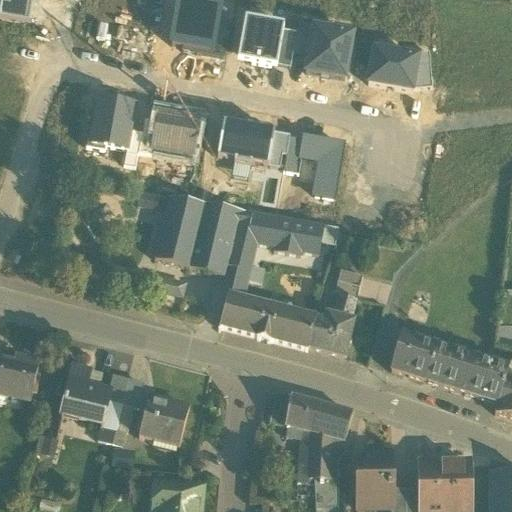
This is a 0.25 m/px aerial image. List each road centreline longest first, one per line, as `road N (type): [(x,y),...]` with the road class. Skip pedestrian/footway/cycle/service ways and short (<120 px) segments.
road 1 (residential): [(52,65),(399,126),(387,203)]
road 2 (residential): [(511,449),(243,366)]
road 3 (residential): [(243,366),(0,305)]
road 4 (residential): [(0,243),(52,65)]
road 5 (residential): [(243,366),(236,511)]
